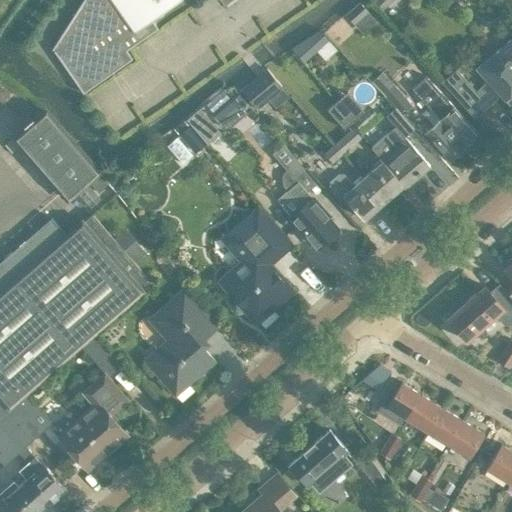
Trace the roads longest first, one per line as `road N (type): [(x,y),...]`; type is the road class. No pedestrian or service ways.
road 1 (residential): [(511,154),(99,511)]
road 2 (residential): [(149,511),(367,317)]
road 3 (residential): [(367,317),(511,194)]
road 4 (residential): [(511,407),(367,317)]
